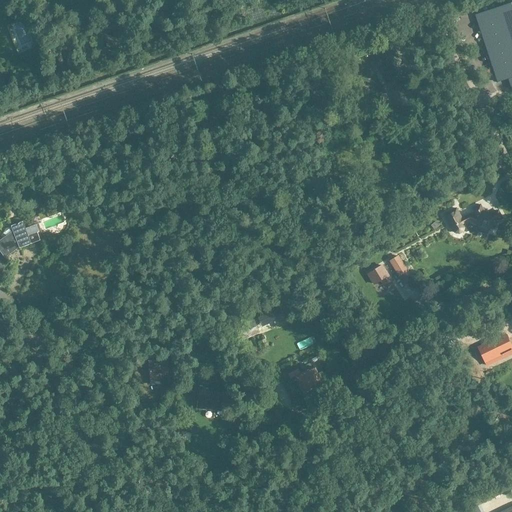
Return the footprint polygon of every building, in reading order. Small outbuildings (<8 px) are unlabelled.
[(511,3),(478,15),(500,82),(510,79),(511,84),(511,3)] [(392,79),(408,72),(394,44),(385,48),(387,53),(381,55),(392,79)] [(24,53),(19,55),(23,66),(29,63),(24,53)] [(413,132),(405,137),(411,148),(420,142),(413,132)] [(498,210),(491,214),(484,211),(480,205),(473,208),(476,214),(476,216),(469,214),(461,218),(457,208),(444,214),(451,228),(453,227),(455,232),(459,233),(463,231),(464,228),(463,224),(470,220),(474,221),(474,222),(478,223),(477,226),(489,229),(490,227),(493,228),(495,221),(502,218),(498,210)] [(37,224),(26,229),(23,222),(11,226),(13,232),(0,240),(0,251),(4,257),(19,247),(20,249),(41,240),(38,232),(40,231),(37,224)] [(408,271),(398,256),(390,261),(399,276),(408,271)] [(382,265),(368,274),(374,284),(381,280),(384,285),(392,280),(382,265)] [(283,306),(270,312),(274,321),(287,316),(283,306)] [(241,338),(260,331),(255,317),(236,324),(241,338)] [(478,348),(484,359),(511,346),(505,334),(478,348)] [(167,356),(160,357),(161,362),(149,363),(151,385),(169,383),(167,356)] [(323,385),(315,368),(292,379),(294,384),(298,382),(304,394),(323,385)] [(200,388),(199,401),(207,402),(208,403),(207,410),(225,412),(228,390),(220,390),(200,388)]
